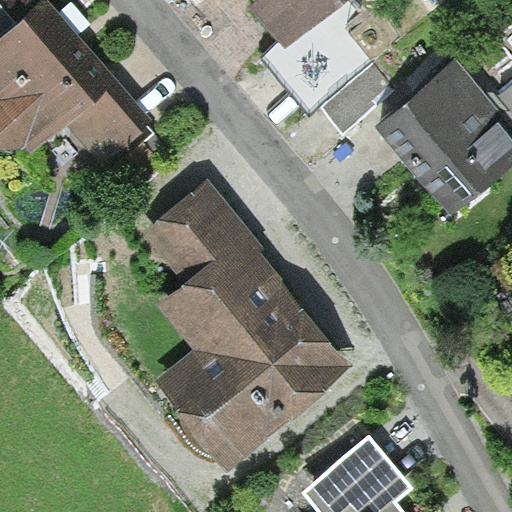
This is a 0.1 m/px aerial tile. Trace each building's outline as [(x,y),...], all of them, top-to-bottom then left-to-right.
[(114,67),(58,0),(22,0),(0,19),(0,127),(2,130),(25,131),(30,137),(66,107),(114,67)] [(255,0),(285,37),(331,0),(255,0)] [(511,115),(457,45),(376,108),(451,205),(511,157),(511,115)] [(323,101),(344,127),(393,87),(373,62),(323,101)] [(150,109),(114,67),(66,107),(102,150),(150,109)] [(511,74),(501,83),(511,97),(511,74)] [(351,352),(206,170),(141,222),(182,272),(157,292),(194,338),(158,367),(225,452),(351,352)] [(414,511),(397,491),(414,477),(370,422),(304,475),(325,501),(311,511),(414,511)]
